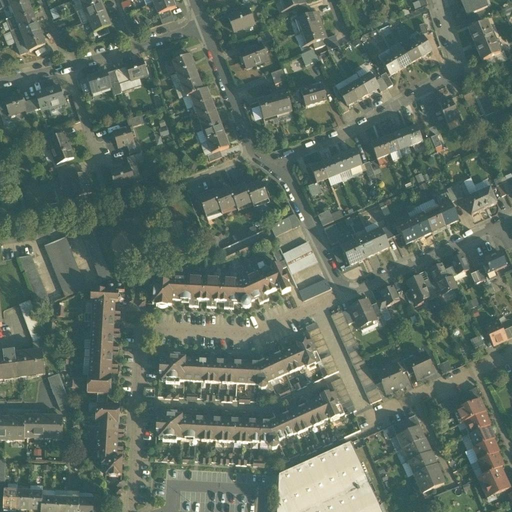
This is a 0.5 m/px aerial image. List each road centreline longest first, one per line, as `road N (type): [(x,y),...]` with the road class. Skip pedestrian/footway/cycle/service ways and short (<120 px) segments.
road 1 (residential): [(132,462),(140,326),(249,334),(327,301)]
road 2 (residential): [(278,161),(344,293),(502,222)]
road 3 (residential): [(438,0),(457,63),(350,131),(278,161)]
road 4 (residential): [(364,419),(511,351)]
road 5 (residential): [(67,66),(108,204)]
road 6 (residential): [(67,66),(203,24)]
road 7 (residential): [(203,24),(252,154)]
